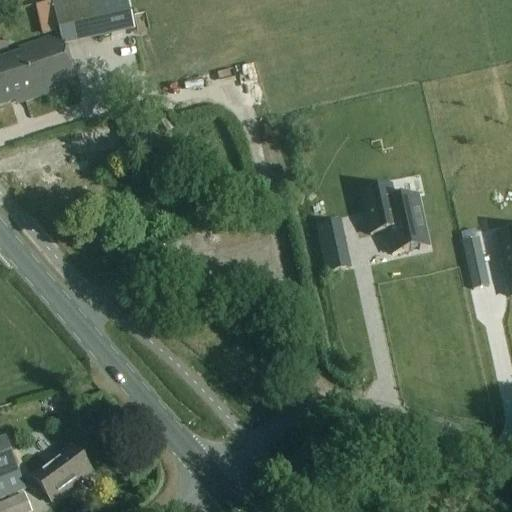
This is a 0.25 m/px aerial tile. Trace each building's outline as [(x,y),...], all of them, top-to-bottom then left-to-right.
[(126,0),(89,0),(98,37),(133,29),(126,0)] [(295,26),(124,54),(130,95),(305,66),(301,44),(401,28),(402,38),(421,35),(416,8),(295,28),(295,26)] [(21,54),(0,61),(0,107),(22,100),(24,104),(76,87),(60,38),(20,51),(21,54)] [(372,64),(386,153),(420,147),(414,109),(400,111),(392,61),(372,64)] [(471,119),(501,116),(499,96),(469,99),(471,119)] [(333,150),(355,144),(343,100),(322,105),(333,150)] [(115,124),(135,162),(157,150),(137,113),(115,124)] [(199,144),(224,174),(236,164),(212,134),(199,144)] [(25,185),(36,200),(25,208),(48,243),(59,236),(52,225),(82,206),(68,185),(57,192),(44,173),(25,185)] [(427,250),(416,199),(393,204),(390,189),(361,195),(370,238),(387,234),(392,257),(427,250)] [(340,223),(316,229),(320,248),(345,243),(340,223)] [(482,262),(478,242),(462,245),(466,265),(482,262)] [(0,500),(21,492),(0,444),(0,443),(0,500)] [(51,508),(66,497),(89,481),(70,453),(31,481),(51,508)] [(30,511),(23,495),(0,504),(0,511),(30,511)]
